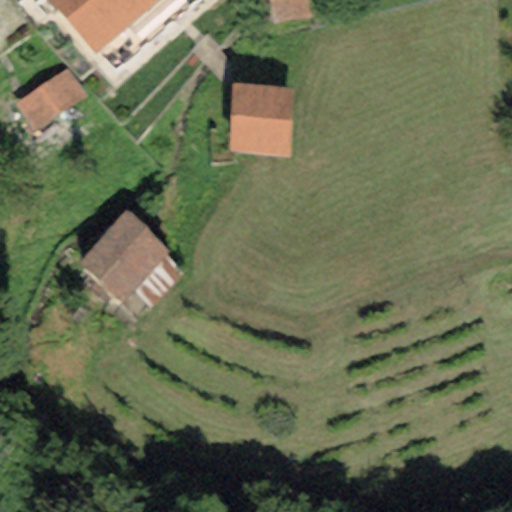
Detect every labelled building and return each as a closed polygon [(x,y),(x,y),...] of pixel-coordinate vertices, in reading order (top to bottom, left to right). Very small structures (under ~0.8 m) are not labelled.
[(47,0),(93,55),(159,0),(47,0)] [(311,0),(269,0),(278,36),(318,27),(311,0)] [(21,109),(34,136),(88,110),(75,83),(21,109)] [(233,166),(295,167),(297,98),(234,97),(233,166)] [(168,251),(125,213),(77,266),(119,304),(168,251)]
